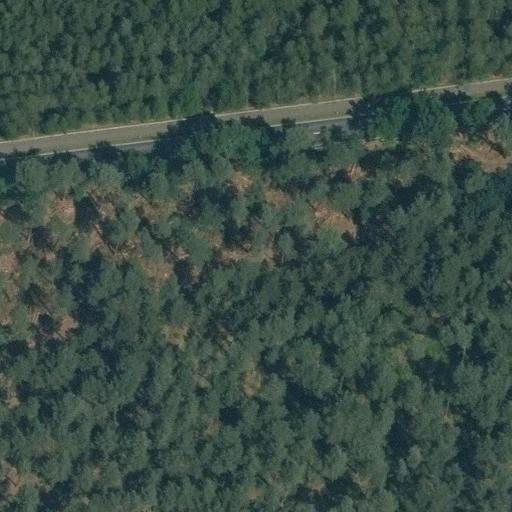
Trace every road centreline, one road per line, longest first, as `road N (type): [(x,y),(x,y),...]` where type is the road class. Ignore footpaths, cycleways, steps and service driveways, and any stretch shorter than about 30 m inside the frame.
road 1 (track): [(0,380),(491,212),(511,249)]
road 2 (tertiary): [(511,105),(0,171)]
